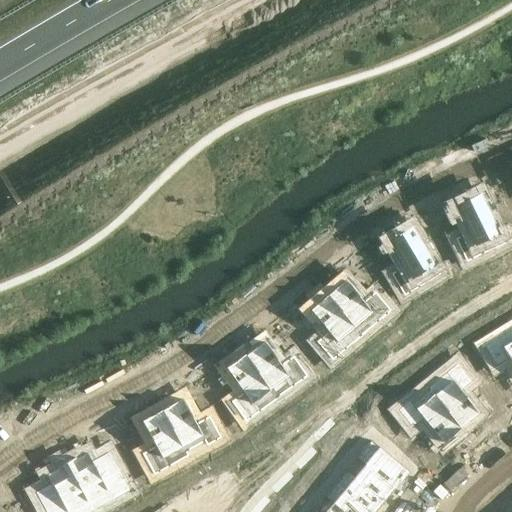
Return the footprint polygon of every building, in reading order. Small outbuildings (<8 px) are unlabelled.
[(479,193),(454,206),(468,234),(455,241),(466,262),(480,255),(476,247),(499,235),(479,193)] [(411,227),(387,241),(403,268),(391,275),(404,296),(417,288),(412,280),(435,266),(411,227)] [(344,279),(326,295),(354,328),(372,314),(378,321),(390,311),(374,293),(363,302),(344,279)] [(326,295),(308,310),(327,333),(316,342),(332,361),(344,350),(337,343),(354,328),(326,295)] [(496,338),(483,346),(495,367),(508,360),(511,366),(511,339),(501,346),(496,338)] [(264,341),(245,354),(271,390),(288,378),(294,386),(306,376),(292,357),(281,365),(264,341)] [(244,353),(224,368),(225,369),(242,394),(231,402),(245,422),(258,413),(252,405),(271,391),(271,390),(245,354),(244,353)] [(450,381),(434,394),(461,428),(479,414),(461,391),(472,382),(457,363),(444,373),(450,381)] [(409,400),(396,410),(411,429),(422,420),(442,444),(442,445),(462,429),(461,428),(434,394),(433,393),(415,408),(409,400)] [(182,398),(161,410),(182,448),(202,437),(206,446),(220,438),(209,417),(196,424),(182,398)] [(161,410),(140,421),(154,447),(142,454),(153,475),(167,467),(163,459),(182,448),(161,410)] [(329,419),(320,427),(326,433),(334,425),(329,419)] [(320,427),(312,436),(317,442),(326,433),(320,427)] [(377,446),(362,464),(363,464),(392,489),(393,490),(394,489),(408,472),(377,446)] [(310,447),(302,456),(308,462),(316,453),(310,447)] [(76,456),(65,462),(88,503),(125,483),(108,452),(92,461),(87,452),(77,458),(76,456)] [(302,456),(293,465),(299,470),(308,462),(302,456)] [(50,484),(34,493),(44,511),(72,511),(88,503),(65,462),(55,468),(56,469),(45,475),(50,484)] [(363,464),(353,477),(382,501),(392,489),(363,464)] [(287,471),(278,480),(284,486),(292,477),(287,471)] [(353,477),(342,490),(368,511),(373,511),(382,501),(353,477)] [(278,480),(270,489),(275,494),(284,486),(278,480)] [(368,511),(342,490),(331,503),(342,511),(368,511)] [(264,496),(256,505),(262,511),(270,501),(264,496)] [(342,511),(331,503),(323,511),(342,511)]
